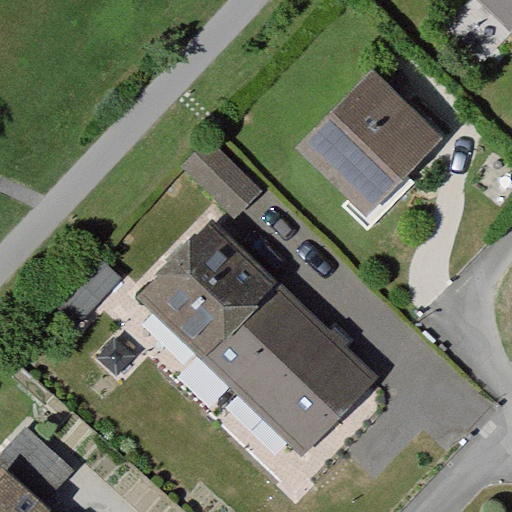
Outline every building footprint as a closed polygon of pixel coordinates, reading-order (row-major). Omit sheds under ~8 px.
[(511,0),(493,0),(511,17),(511,0)] [(408,104),(380,77),(304,156),(374,223),(444,150),(402,110),(408,104)] [(217,151),(192,176),(241,225),(267,199),(217,151)] [(215,366),(282,295),(216,233),(149,304),(215,366)] [(127,287),(106,267),(61,315),(81,334),(127,287)] [(381,388),(282,295),(215,366),(313,459),(381,388)] [(53,511),(11,474),(0,486),(0,511),(53,511)]
